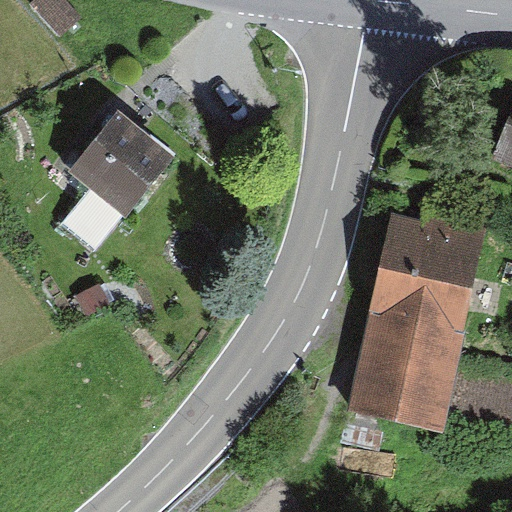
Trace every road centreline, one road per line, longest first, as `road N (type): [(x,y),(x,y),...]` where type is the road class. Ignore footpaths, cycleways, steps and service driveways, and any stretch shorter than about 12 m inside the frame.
road 1 (tertiary): [(118,511),(183,449),(308,280),(368,1)]
road 2 (tertiary): [(511,17),(368,1)]
